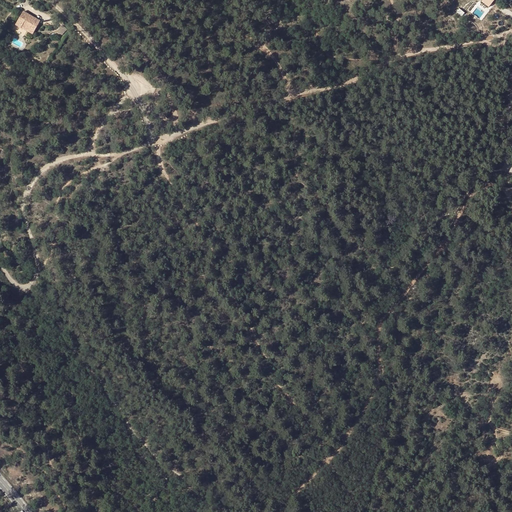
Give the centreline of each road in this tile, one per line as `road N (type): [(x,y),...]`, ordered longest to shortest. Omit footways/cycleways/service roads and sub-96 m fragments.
road 1 (track): [(511,187),(478,184),(424,267),(378,319),(376,385),(365,410),(280,511)]
road 2 (track): [(356,511),(318,437),(276,381),(164,171),(156,140)]
road 3 (track): [(511,30),(428,48),(146,139)]
road 4 (track): [(195,511),(188,485),(99,394),(75,400),(71,411),(84,465),(118,491)]
road 5 (track): [(146,139),(120,154),(46,166),(25,196),(38,272),(18,286),(0,267)]
road 6 (track): [(49,0),(141,102),(146,139)]
road 7 (track): [(120,154),(60,189),(53,207),(61,221),(38,272)]
road 8 (track): [(137,511),(118,491),(75,400)]
